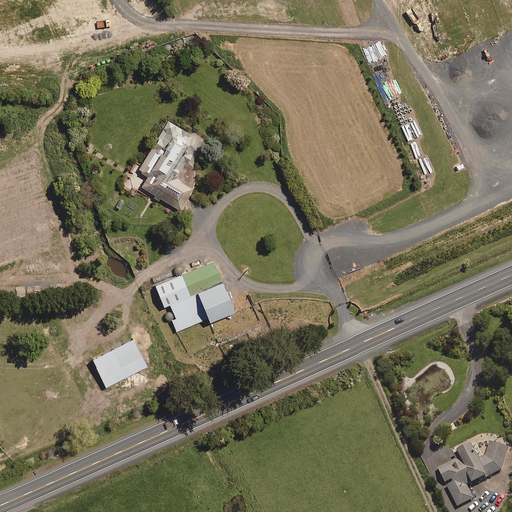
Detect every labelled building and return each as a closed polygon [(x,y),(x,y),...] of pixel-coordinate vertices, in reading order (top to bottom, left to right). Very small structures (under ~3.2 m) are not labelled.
[(147,175),(141,185),(155,193),(153,197),(158,200),(160,197),(180,208),(192,188),(175,177),(185,161),(186,162),(192,153),(190,152),(197,141),(183,133),(185,129),(168,119),(138,169),(147,175)] [(234,310),(214,260),(155,285),(163,305),(169,303),(175,317),(171,318),(176,330),(208,317),(209,320),(234,310)] [(152,277),(155,283),(172,274),(169,268),(152,277)] [(132,337),(92,357),(106,385),(146,365),(132,337)] [(508,448),(490,443),(486,455),(476,460),(469,444),(455,451),(458,458),(437,468),(456,507),(473,498),(467,485),(500,469),(508,448)]
